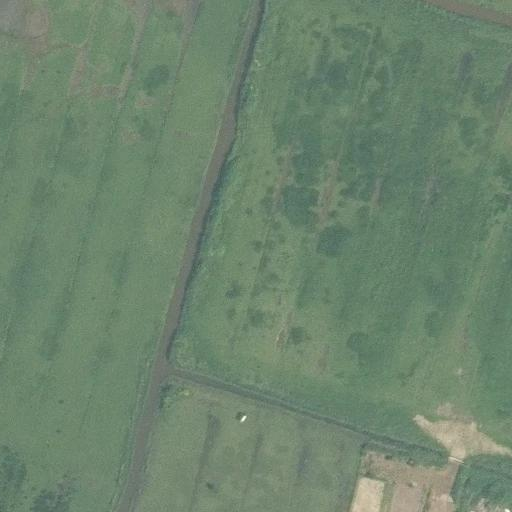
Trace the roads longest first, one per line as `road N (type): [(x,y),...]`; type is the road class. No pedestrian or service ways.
road 1 (track): [(102,511),(238,0)]
road 2 (track): [(511,501),(461,485),(470,455),(442,419),(511,152)]
